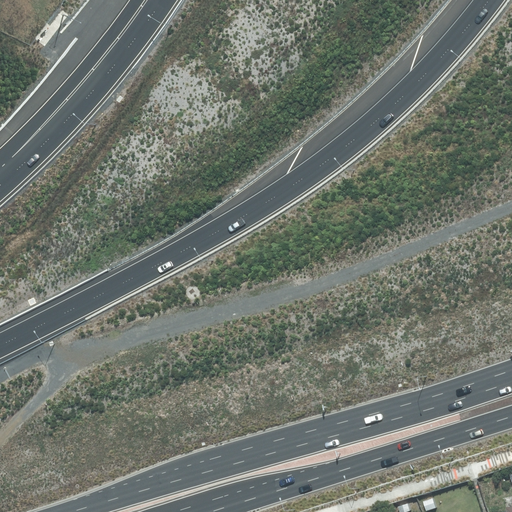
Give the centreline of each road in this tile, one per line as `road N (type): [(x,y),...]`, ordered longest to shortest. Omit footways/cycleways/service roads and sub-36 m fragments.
road 1 (motorway): [(491,0),(405,97),(337,157),(241,218),(0,344)]
road 2 (primary): [(71,511),(511,373)]
road 3 (primary): [(511,416),(214,511)]
road 4 (motorway): [(0,185),(67,122),(164,0)]
